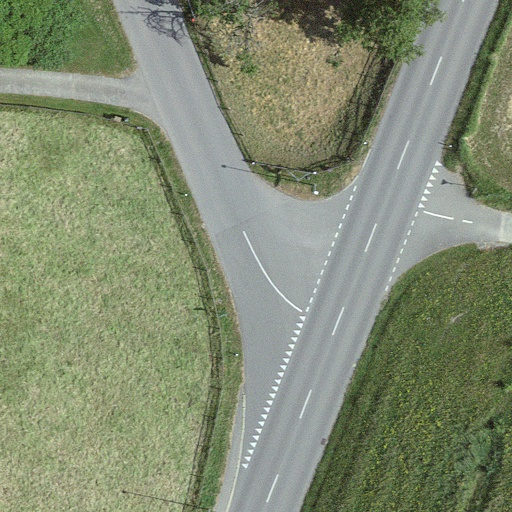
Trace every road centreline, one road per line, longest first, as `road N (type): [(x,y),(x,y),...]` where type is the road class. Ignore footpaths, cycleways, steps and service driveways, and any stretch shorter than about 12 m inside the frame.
road 1 (tertiary): [(144,0),(273,275),(333,333)]
road 2 (secondary): [(463,0),(385,201)]
road 3 (secondary): [(333,333),(263,511)]
road 4 (secondary): [(385,201),(333,333)]
road 5 (unclassified): [(385,201),(511,227)]
